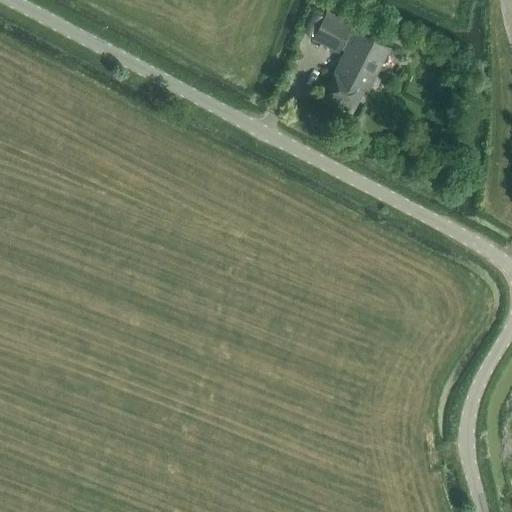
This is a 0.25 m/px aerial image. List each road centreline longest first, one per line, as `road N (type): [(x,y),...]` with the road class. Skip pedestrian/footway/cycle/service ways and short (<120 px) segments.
road 1 (unclassified): [(511,272),(453,232),(9,0)]
road 2 (unclassified): [(481,511),(468,419),(511,327)]
